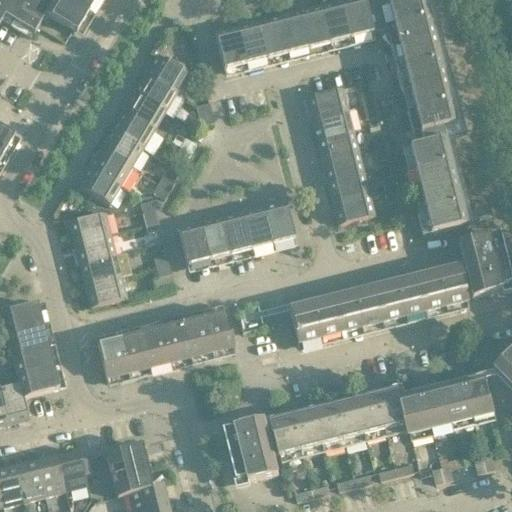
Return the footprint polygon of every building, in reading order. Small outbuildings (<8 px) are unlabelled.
[(28,0),(0,0),(0,23),(3,18),(13,25),(28,0)] [(46,1),(44,0),(28,0),(13,25),(24,31),(27,33),(33,36),(36,31),(42,21),(40,20),(43,15),(44,16),(48,9),(47,9),(50,3),(46,1)] [(87,17),(58,0),(53,0),(51,4),(50,3),(47,9),(48,9),(44,16),(43,15),(40,20),(42,21),(44,18),(75,36),(87,17)] [(96,0),(58,0),(87,17),(96,0)] [(417,0),(418,1),(371,13),(368,14),(366,14),(368,24),(371,37),(374,37),(385,34),(390,55),(397,53),(402,72),(395,74),(401,97),(408,95),(412,114),(405,116),(414,151),(407,153),(412,173),(405,175),(411,198),(418,196),(423,215),(416,217),(422,240),(477,226),(490,222),(487,212),(474,215),(469,216),(450,143),(464,139),(448,75),(429,0),(417,0)] [(362,2),(340,7),(349,43),(371,37),(368,24),(366,14),(362,2)] [(349,43),(340,7),(319,12),(328,48),(349,43)] [(319,12),(299,17),(307,53),(328,48),(319,12)] [(299,17),(278,22),(286,58),(307,53),(299,17)] [(278,22),(257,28),(265,64),(286,58),(278,22)] [(257,28),(236,33),(244,69),(265,64),(257,28)] [(244,69),(236,33),(214,38),(222,74),(244,69)] [(155,60),(143,79),(175,98),(181,88),(187,91),(192,82),(155,60)] [(143,79),(132,98),(164,117),(175,98),(143,79)] [(305,102),(310,124),(346,115),(341,93),(305,102)] [(359,98),(362,111),(372,108),(369,95),(359,98)] [(132,98),(121,116),(153,135),(164,117),(132,98)] [(208,107),(195,110),(198,120),(210,117),(208,107)] [(372,108),(362,111),(366,123),(375,121),(372,108)] [(346,115),(310,124),(316,145),(352,136),(346,115)] [(121,116),(110,135),(142,154),(153,135),(121,116)] [(210,117),(198,120),(200,130),(213,127),(210,117)] [(0,131),(0,158),(1,160),(13,140),(0,131)] [(110,135),(99,153),(130,172),(142,154),(110,135)] [(352,136),(316,145),(321,166),(357,157),(352,136)] [(370,140),(373,152),(383,150),(379,137),(370,140)] [(184,143),(179,151),(190,158),(196,149),(184,143)] [(383,150),(373,152),(376,165),(386,163),(383,150)] [(190,158),(179,151),(174,160),(185,166),(190,158)] [(99,153),(88,172),(119,191),(130,172),(99,153)] [(357,157),(321,166),(326,187),(362,177),(357,157)] [(108,210),(119,191),(88,172),(76,191),(108,210)] [(362,177),(326,187),(332,207),(368,199),(362,177)] [(390,179),(380,182),(384,194),(393,192),(390,179)] [(162,180),(157,189),(168,195),(173,186),(162,180)] [(168,195),(157,189),(152,197),(163,204),(168,195)] [(393,192),(384,194),(387,207),(396,205),(393,192)] [(368,199),(332,207),(337,229),(373,220),(368,199)] [(152,205),(139,208),(142,222),(155,219),(152,205)] [(284,208),(262,213),(271,249),(293,243),(284,208)] [(262,213),(241,218),(250,254),(271,249),(262,213)] [(68,226),(73,248),(109,239),(104,217),(68,226)] [(241,218),(220,224),(229,260),(250,254),(241,218)] [(155,219),(142,222),(146,237),(159,234),(155,219)] [(220,224),(199,229),(208,265),(229,260),(220,224)] [(208,265),(199,229),(177,234),(183,256),(186,270),(208,265)] [(457,271),(372,293),(288,314),(296,348),(465,306),(460,286),(463,285),(466,285),(471,302),(500,294),(499,291),(510,288),(509,285),(507,286),(495,241),(497,240),(497,237),(457,248),(461,265),(458,266),(455,266),(457,271)] [(109,239),(73,248),(79,269),(114,260),(109,239)] [(152,260),(155,271),(167,267),(165,257),(152,260)] [(114,260),(79,269),(84,290),(120,281),(114,260)] [(167,267),(155,271),(157,281),(170,278),(167,267)] [(120,281),(84,290),(89,312),(125,303),(120,281)] [(36,308),(22,311),(0,316),(0,317),(5,339),(27,333),(41,330),(36,308)] [(237,316),(241,333),(261,329),(257,311),(237,316)] [(224,317),(202,322),(206,338),(210,357),(219,354),(220,358),(233,355),(224,317)] [(202,322),(181,328),(185,343),(190,366),(203,363),(202,359),(210,357),(206,338),(202,322)] [(181,328),(160,333),(168,367),(177,365),(178,369),(190,366),(185,343),(181,328)] [(41,330),(27,333),(5,339),(11,360),(33,354),(47,351),(41,330)] [(160,333),(139,338),(148,376),(161,373),(160,369),(168,367),(160,333)] [(139,338),(118,344),(122,359),(126,378),(135,376),(136,379),(148,376),(139,338)] [(96,349),(100,364),(106,387),(119,384),(118,380),(126,378),(122,359),(118,344),(96,349)] [(47,351),(33,354),(11,360),(16,381),(52,372),(47,351)] [(511,357),(497,373),(511,388),(511,357)] [(52,372),(16,381),(18,388),(17,388),(18,394),(19,394),(21,401),(20,401),(20,403),(22,403),(57,394),(52,372)] [(281,466),(408,434),(410,442),(412,442),(422,439),(495,421),(486,383),(401,404),(398,390),(354,401),(355,407),(316,417),(314,411),(270,422),(276,446),(271,448),(265,425),(225,435),(238,485),(248,483),(249,486),(279,479),(274,460),(280,459),(281,466)] [(17,388),(9,390),(0,392),(0,406),(6,429),(28,424),(22,403),(20,403),(20,401),(21,401),(19,394),(18,394),(17,388)] [(116,502),(127,499),(127,498),(151,492),(151,491),(147,478),(151,477),(146,458),(143,459),(140,449),(105,458),(116,502)] [(62,456),(55,458),(64,496),(86,491),(83,478),(91,476),(88,462),(80,464),(77,455),(62,459),(62,456)] [(49,463),(34,466),(43,501),(64,496),(55,458),(48,459),(49,463)] [(491,460),(483,462),(486,476),(495,474),(491,460)] [(486,476),(483,462),(474,464),(477,478),(486,476)] [(20,466),(13,468),(22,507),(43,501),(34,466),(20,470),(20,466)] [(7,473),(0,474),(0,506),(1,511),(22,507),(13,468),(6,470),(7,473)] [(414,477),(412,471),(412,468),(395,472),(397,481),(414,477)] [(453,484),(449,470),(441,472),(444,487),(453,484)] [(397,481),(395,472),(379,477),(381,485),(397,481)] [(444,487),(441,472),(432,474),(436,489),(444,487)] [(372,487),(370,481),(370,479),(353,483),(355,491),(372,487)] [(339,496),(355,491),(353,483),(337,487),(339,496)] [(161,488),(151,491),(151,492),(127,498),(127,499),(130,511),(159,511),(170,509),(169,502),(165,503),(161,488)] [(328,489),(311,493),(314,502),(330,498),(328,489)] [(314,502),(311,493),(295,498),(297,506),(314,502)]
